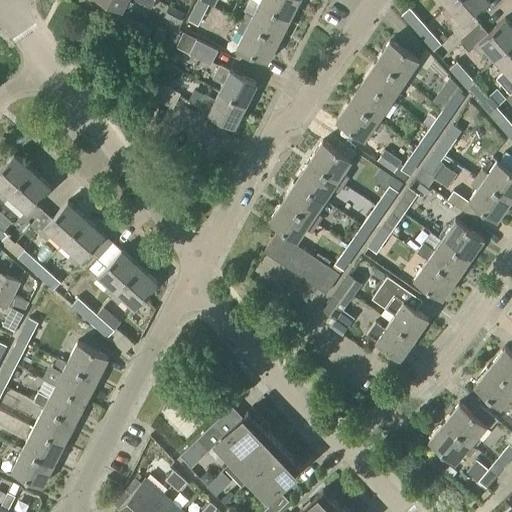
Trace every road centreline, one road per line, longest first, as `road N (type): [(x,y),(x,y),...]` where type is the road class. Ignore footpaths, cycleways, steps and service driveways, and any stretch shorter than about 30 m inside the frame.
road 1 (residential): [(199,258),(281,126),(309,103),(380,0)]
road 2 (residential): [(69,511),(199,258)]
road 3 (residential): [(511,254),(471,327),(342,451)]
road 4 (residential): [(342,451),(218,308),(199,258)]
road 5 (residential): [(199,258),(56,72)]
